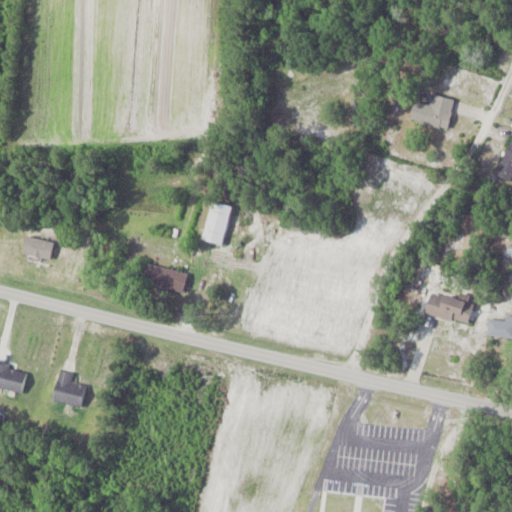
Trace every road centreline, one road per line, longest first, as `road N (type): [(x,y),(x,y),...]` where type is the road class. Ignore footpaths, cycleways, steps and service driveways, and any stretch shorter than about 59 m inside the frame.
road 1 (residential): [(511,412),(0,288)]
road 2 (residential): [(397,386),(441,190),(511,81)]
